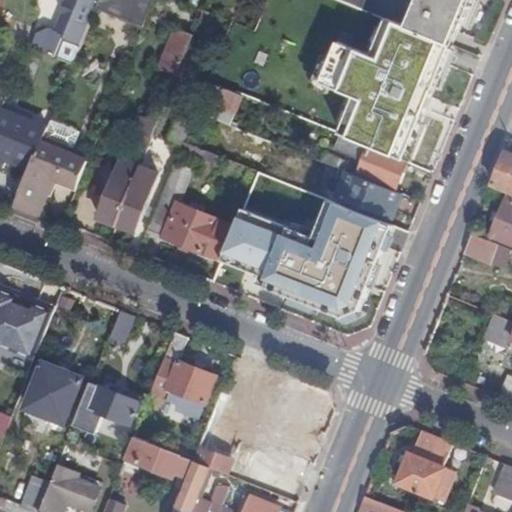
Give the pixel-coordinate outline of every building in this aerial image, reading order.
[(67,0),(63,10),(64,12),(57,30),(50,27),(38,32),(32,48),(58,58),(65,40),(81,46),(97,7),(100,0),(67,0)] [(154,0),(100,0),(97,7),(144,26),(154,0)] [(454,44),(471,0),(427,0),(415,28),(440,38),(454,44)] [(409,161),(454,44),(440,38),(415,28),(388,18),(375,52),(342,38),(324,83),(357,96),(342,135),(380,150),(409,161)] [(179,75),(195,35),(177,27),(161,67),(179,75)] [(207,116),(232,126),(244,96),(209,82),(203,98),(213,102),(207,116)] [(2,109),(0,113),(0,155),(32,168),(48,128),(2,109)] [(154,136),(182,148),(185,142),(193,121),(165,110),(154,136)] [(32,168),(17,204),(41,213),(55,178),(78,188),(90,158),(72,151),(80,133),(51,120),(48,128),(32,168)] [(136,148),(148,153),(154,136),(142,132),(136,148)] [(398,186),(409,161),(380,150),(342,135),(336,149),(364,161),(360,171),(398,186)] [(224,157),(198,147),(196,153),(201,155),(201,156),(221,165),(224,157)] [(493,186),(511,192),(511,150),(507,148),(493,186)] [(100,218),(118,225),(141,167),(124,159),(100,218)] [(176,162),(149,230),(223,261),(234,233),(237,227),(178,203),(192,169),(176,162)] [(141,167),(118,225),(136,233),(160,173),(143,166),(141,167)] [(358,307),(393,219),(339,198),(260,169),(237,227),(234,233),(223,261),(350,309),(358,307)] [(393,219),(403,193),(350,172),(339,198),(393,219)] [(491,239),(511,246),(511,196),(505,195),(491,239)] [(511,253),(511,248),(475,233),(467,252),(492,262),(493,260),(507,266),(511,253)] [(0,342),(36,357),(54,312),(33,303),(32,306),(17,301),(18,297),(0,289),(0,342)] [(126,341),(137,316),(123,311),(112,335),(126,341)] [(181,360),(190,337),(177,332),(153,394),(165,399),(168,389),(206,404),(217,375),(181,360)] [(328,392),(238,356),(195,460),(299,502),(334,416),(328,392)] [(62,433),(83,378),(45,363),(24,417),(62,433)] [(511,378),(509,377),(501,396),(511,400),(511,378)] [(141,401),(92,382),(75,425),(95,433),(103,413),(132,424),(141,401)] [(0,430),(5,433),(13,416),(0,410),(0,430)] [(447,467),(455,443),(423,431),(414,454),(412,453),(400,483),(436,497),(442,484),(451,489),(458,472),(447,467)] [(192,468),(195,460),(179,453),(135,436),(127,458),(175,476),(178,470),(185,473),(188,466),(192,468)] [(195,460),(200,450),(183,443),(179,453),(195,460)] [(211,466),(195,460),(192,468),(189,475),(177,507),(190,511),(278,511),(281,506),(250,494),(246,494),(238,511),(236,511),(234,511),(236,505),(225,501),(231,487),(220,483),(212,503),(199,497),(211,466)] [(53,482),(41,511),(64,511),(69,501),(92,511),(104,482),(66,468),(68,463),(62,461),(53,482)] [(511,465),(509,465),(500,490),(511,494),(511,465)] [(38,511),(39,511),(52,482),(35,475),(22,506),(38,511)] [(446,502),(451,489),(442,484),(436,497),(446,502)] [(498,494),(511,499),(511,494),(500,490),(498,494)] [(365,511),(408,511),(368,495),(361,510),(365,511)] [(111,497),(104,511),(125,511),(129,504),(111,497)]
